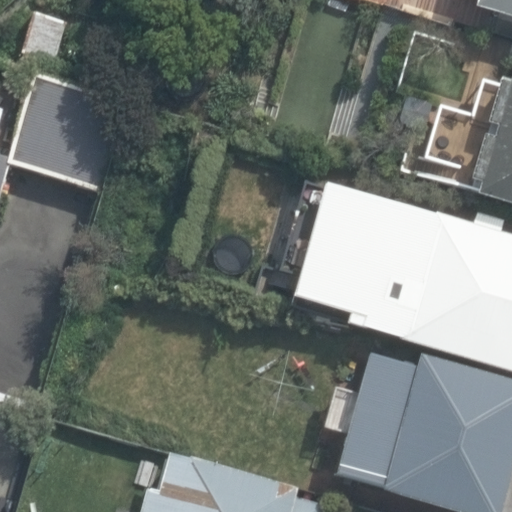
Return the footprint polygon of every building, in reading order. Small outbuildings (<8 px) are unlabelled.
[(511,0),(469,0),(511,11),(511,0)] [(511,45),(473,35),(433,185),(511,206),(511,45)] [(511,231),(290,166),(253,292),(511,367),(511,231)] [(482,511),(511,411),(511,388),(339,337),(303,460),(477,511),(482,511)] [(277,494),(283,474),(144,429),(127,484),(114,480),(103,511),(310,511),(312,505),(277,494)]
